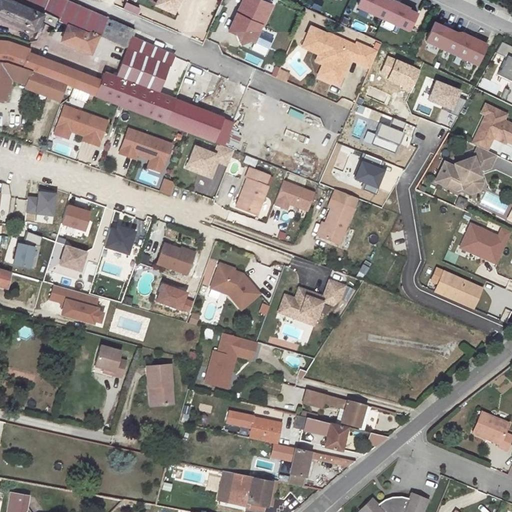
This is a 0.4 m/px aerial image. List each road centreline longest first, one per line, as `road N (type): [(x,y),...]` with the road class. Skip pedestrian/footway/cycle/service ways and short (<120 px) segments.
road 1 (unknown): [(79,0),(343,118)]
road 2 (unknown): [(511,340),(426,297),(393,165),(364,137)]
road 3 (residential): [(192,218),(0,150)]
road 4 (tertiary): [(511,344),(399,437)]
road 5 (unknown): [(0,415),(91,437),(107,391)]
road 6 (unknown): [(192,218),(265,258),(277,285),(258,296)]
road 7 (residential): [(399,437),(511,488)]
